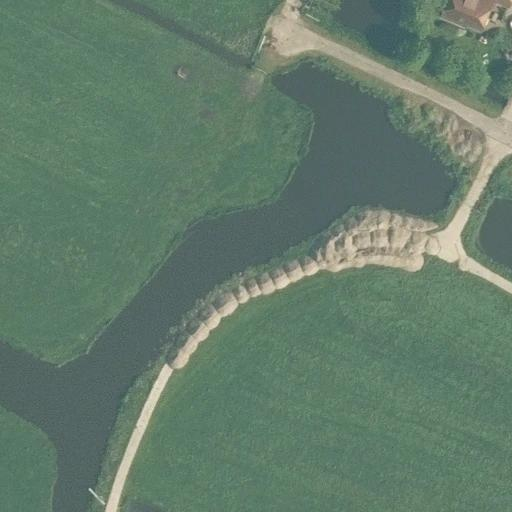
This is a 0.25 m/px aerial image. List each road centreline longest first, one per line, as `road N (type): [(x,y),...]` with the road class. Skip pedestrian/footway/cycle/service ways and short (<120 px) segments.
road 1 (track): [(511,288),(444,246),(380,237),(221,305),(183,342),(151,395),(109,511)]
road 2 (unclassified): [(511,138),(324,46)]
road 3 (track): [(444,246),(504,134)]
